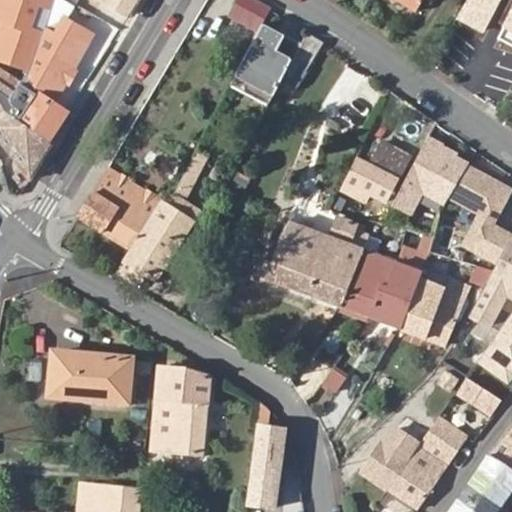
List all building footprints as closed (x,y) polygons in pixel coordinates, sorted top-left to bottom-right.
[(51,0),(0,0),(0,15),(4,17),(0,28),(0,29),(0,65),(27,74),(51,0)] [(52,0),(44,31),(37,61),(21,86),(37,96),(20,124),(48,143),(65,114),(51,105),(63,84),(70,72),(90,37),(66,22),(74,9),(79,0),(52,0)] [(99,0),(128,18),(138,0),(99,0)] [(269,12),(247,0),(238,0),(230,17),(258,33),(261,27),(269,12)] [(399,0),(415,10),(421,0),(399,0)] [(261,27),(258,33),(233,78),(272,100),(291,64),(300,46),(261,27)] [(511,40),(511,30),(507,28),(503,36),(511,40)] [(323,45),(306,34),(300,46),(291,64),(306,73),(323,45)] [(70,72),(63,84),(68,87),(75,75),(70,72)] [(0,75),(0,86),(14,96),(19,88),(0,75)] [(272,100),(233,78),(228,88),(267,109),(272,100)] [(0,144),(30,182),(52,146),(48,143),(20,124),(37,96),(21,86),(19,88),(14,96),(0,86),(0,113),(1,114),(0,115),(0,144)] [(391,162),(396,153),(379,144),(356,190),(384,204),(403,168),(391,162)] [(407,159),(396,153),(391,162),(403,168),(407,159)] [(483,177),(466,167),(459,179),(476,189),(483,177)] [(130,253),(161,203),(108,169),(76,219),(130,253)] [(196,182),(184,175),(167,207),(161,203),(130,253),(125,262),(157,280),(193,224),(191,222),(198,208),(186,201),(196,182)] [(421,186),(408,180),(393,209),(407,215),(421,186)] [(438,216),(437,220),(428,256),(450,262),(461,223),(438,216)] [(380,287),(369,319),(399,330),(400,330),(419,281),(428,256),(437,220),(425,217),(418,244),(407,240),(406,241),(397,265),(387,290),(380,287)] [(355,232),(357,226),(338,219),(329,240),(288,224),(267,281),(340,308),(362,253),(365,244),(368,237),(355,232)] [(500,252),(505,238),(490,232),(484,246),(500,252)] [(376,248),(365,244),(362,253),(373,257),(376,248)] [(362,253),(340,308),(369,319),(380,287),(387,290),(397,265),(373,257),(362,253)] [(419,281),(400,330),(446,347),(465,300),(463,299),(449,293),(419,281)] [(452,284),(449,293),(463,299),(467,289),(452,284)] [(511,318),(498,339),(509,347),(505,353),(511,358),(511,318)] [(104,398),(127,399),(131,360),(53,354),(49,399),(104,403),(104,398)] [(151,451),(204,456),(210,378),(185,372),(158,370),(151,451)] [(485,391),(466,378),(456,393),(489,415),(497,403),(483,394),(485,391)] [(442,420),(467,438),(473,428),(449,411),(442,420)] [(417,446),(386,490),(417,511),(467,438),(442,420),(437,417),(417,446)] [(511,426),(490,457),(511,472),(511,426)] [(283,432),(257,428),(247,506),(273,509),(283,432)] [(360,472),(386,490),(417,446),(390,428),(360,472)] [(511,472),(490,457),(449,511),(494,511),(511,487),(511,472)] [(76,511),(140,511),(143,490),(79,484),(76,511)] [(511,511),(511,487),(494,511),(511,511)]
